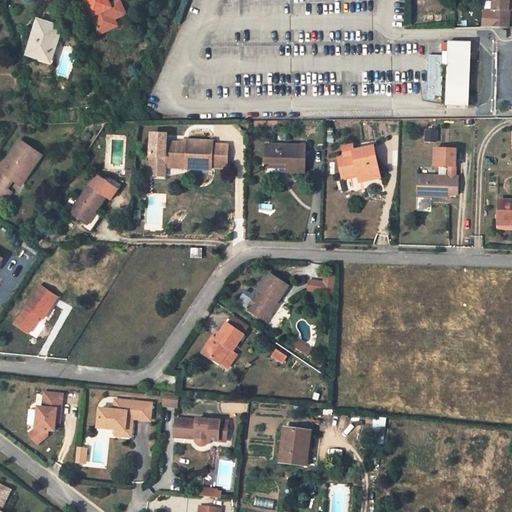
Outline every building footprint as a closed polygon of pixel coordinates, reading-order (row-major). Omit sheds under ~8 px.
[(107,0),(86,0),(94,17),(93,18),(101,35),(111,31),(108,24),(116,21),(119,28),(122,26),(120,21),(113,8),(110,9),(106,1),(107,0)] [(510,0),(493,0),(491,27),(509,28),(510,12),(510,0)] [(54,55),(62,28),(39,20),(32,42),(37,43),(33,56),(49,62),(51,54),(54,55)] [(108,24),(111,31),(119,28),(116,21),(108,24)] [(28,55),(33,56),(37,43),(32,42),(28,55)] [(471,43),(449,42),(449,44),(443,43),(442,53),(449,53),(447,106),(468,106),(471,43)] [(444,56),(430,56),(428,100),(435,100),(435,97),(443,97),(444,56)] [(435,131),(425,131),(424,142),(435,142),(435,131)] [(169,135),(153,134),(151,173),(167,168),(167,164),(188,165),(188,168),(213,169),(213,166),(228,167),(229,146),(214,145),(214,142),(189,141),(189,144),(183,144),(168,143),(169,135)] [(26,180),(43,156),(20,141),(9,156),(12,158),(9,161),(7,160),(0,171),(5,173),(0,180),(0,196),(6,201),(11,193),(7,190),(14,180),(12,178),(15,173),(26,180)] [(306,173),(306,146),(267,144),(266,162),(289,163),(289,167),(289,172),(306,173)] [(381,178),(374,147),(355,151),(353,145),(343,148),(345,158),(339,159),(343,178),(358,175),(360,182),(381,178)] [(459,194),(459,177),(455,177),(455,150),(438,149),(438,167),(448,167),(448,177),(420,176),(419,194),(430,194),(430,196),(451,196),(451,194),(459,194)] [(12,178),(14,180),(22,186),(26,180),(15,173),(12,178)] [(120,190),(107,181),(98,175),(91,185),(71,213),(85,222),(88,225),(97,212),(107,197),(112,201),(113,200),(120,190)] [(110,177),(107,181),(120,190),(122,186),(110,177)] [(511,201),(498,201),(498,220),(511,220),(511,201)] [(88,225),(93,228),(102,216),(97,212),(88,225)] [(93,228),(88,225),(85,222),(82,226),(91,232),(93,228)] [(193,258),(203,258),(203,249),(192,248),(193,258)] [(278,302),(289,286),(270,274),(259,290),(255,295),(246,308),(263,319),(275,301),(278,302)] [(325,276),(325,280),(308,279),(308,292),(335,292),(335,276),(325,276)] [(44,318),(58,297),(41,286),(16,324),(29,333),(38,320),(37,319),(40,314),(44,318)] [(280,303),(278,302),(275,301),(263,319),(267,322),(280,303)] [(38,320),(29,333),(32,335),(44,318),(40,314),(37,319),(38,320)] [(234,315),(228,324),(244,335),(250,326),(234,315)] [(233,351),(244,335),(228,324),(222,333),(217,340),(215,338),(205,353),(220,363),(230,349),(233,351)] [(223,365),(233,351),(230,349),(220,363),(223,365)] [(287,357),(277,350),(272,356),(283,363),(287,357)] [(173,393),(165,392),(163,405),(172,406),(173,393)] [(63,395),(44,393),(43,408),(38,408),(36,429),(29,434),(37,444),(48,436),(49,431),(55,431),(57,416),(61,416),(63,395)] [(176,393),(173,393),(172,406),(178,406),(180,393),(176,393)] [(153,403),(116,400),(115,410),(101,409),(98,428),(117,429),(127,430),(128,418),(134,419),(152,420),(153,403)] [(127,430),(117,429),(116,436),(132,437),(134,419),(128,418),(127,430)] [(197,421),(176,418),(174,437),(195,439),(195,441),(196,443),(196,444),(198,446),(200,447),(202,448),(204,448),(206,447),(207,446),(209,444),(210,441),(219,442),(220,430),(228,431),(228,423),(197,420),(197,421)] [(309,446),(311,431),(285,428),(280,463),(310,466),(310,464),(307,464),(307,461),(310,461),(312,447),(309,446)] [(86,463),(88,448),(78,447),(76,462),(86,463)] [(2,511),(13,490),(0,484),(0,511),(2,511)] [(201,488),(200,496),(215,497),(216,491),(216,490),(201,488)]
